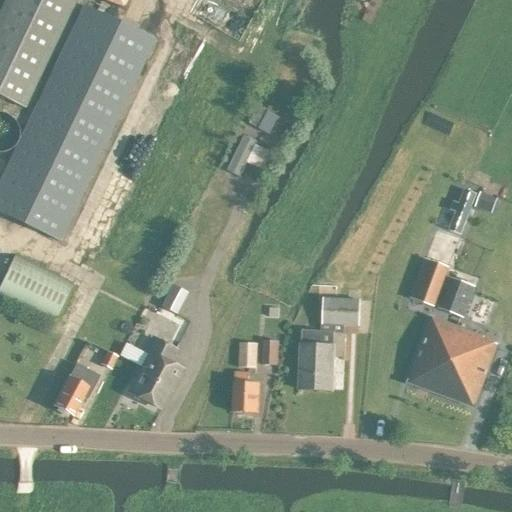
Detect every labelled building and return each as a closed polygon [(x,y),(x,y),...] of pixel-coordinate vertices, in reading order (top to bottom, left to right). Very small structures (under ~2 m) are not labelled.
[(0,97),(26,109),(76,0),(3,0),(0,8),(0,97)] [(0,211),(59,240),(155,40),(84,6),(0,181),(0,211)] [(259,103),(248,122),(257,128),(268,109),(259,103)] [(21,126),(21,125),(19,117),(16,111),(10,106),(2,104),(0,104),(0,144),(6,144),(10,143),(15,140),(19,134),(20,129),(21,126)] [(260,126),(284,139),(298,113),(288,107),(283,115),(270,107),(260,126)] [(244,136),(227,169),(240,175),(246,162),(262,170),(271,151),(255,144),(256,142),(244,136)] [(458,195),(449,217),(464,223),(473,201),(458,195)] [(478,199),(475,206),(492,212),(494,206),(478,199)] [(0,298),(54,323),(72,282),(14,255),(0,285),(0,298)] [(424,258),(410,298),(462,317),(474,287),(467,284),(445,276),(448,266),(424,258)] [(170,288),(161,305),(163,306),(176,313),(187,292),(172,284),(170,288)] [(358,326),(359,302),(336,301),(336,285),(318,285),(318,300),(322,300),(320,331),(301,330),(298,390),(330,391),(332,356),(344,357),(345,334),(343,334),(344,325),(358,326)] [(269,307),(269,316),(278,316),(278,308),(269,307)] [(471,407),(472,408),(496,344),(482,339),(483,338),(432,318),(407,383),(457,403),(458,406),(468,409),(471,407)] [(175,380),(182,368),(170,362),(176,350),(153,338),(146,351),(150,353),(130,393),(158,407),(172,378),(175,380)] [(276,365),(277,342),(262,341),(261,364),(276,365)] [(239,343),(238,368),(247,368),(247,372),(255,373),(256,344),(239,343)] [(116,356),(107,352),(100,365),(109,369),(116,356)] [(78,366),(71,378),(55,406),(73,417),(90,388),(93,390),(99,378),(78,366)] [(257,414),(258,383),(248,383),(248,373),(234,372),(232,413),(257,414)]
